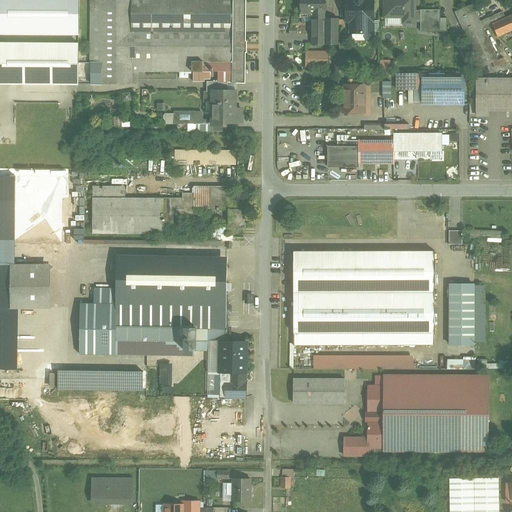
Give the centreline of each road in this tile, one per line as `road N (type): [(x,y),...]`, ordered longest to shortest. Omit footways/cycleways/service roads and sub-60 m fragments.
road 1 (residential): [(268,189),(267,511)]
road 2 (residential): [(268,189),(511,189)]
road 3 (residential): [(269,0),(268,189)]
